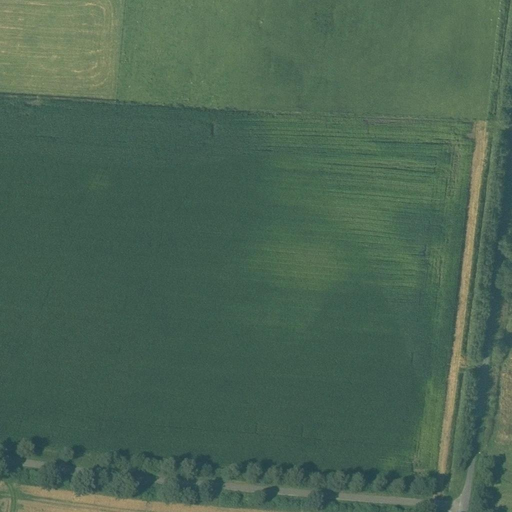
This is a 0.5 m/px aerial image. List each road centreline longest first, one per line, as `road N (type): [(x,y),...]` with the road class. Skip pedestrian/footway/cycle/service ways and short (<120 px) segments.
road 1 (unclassified): [(465,506),(0,466)]
road 2 (unclassified): [(511,148),(465,506)]
